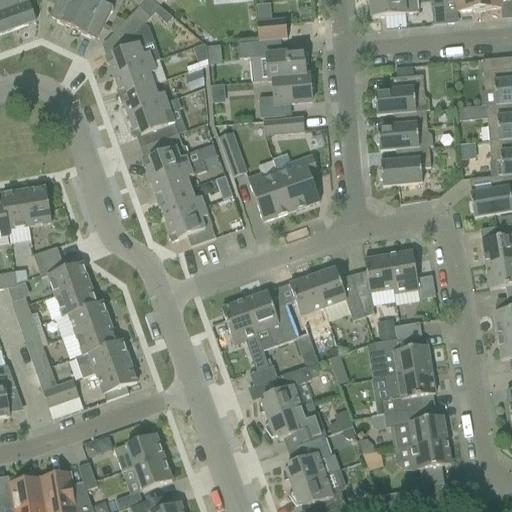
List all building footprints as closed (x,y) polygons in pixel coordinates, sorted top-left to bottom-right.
[(0,0),(0,38),(13,34),(1,0),(0,0)] [(1,0),(13,34),(29,28),(28,26),(36,23),(29,4),(27,0),(1,0)] [(60,0),(60,2),(51,20),(57,23),(57,26),(90,42),(92,40),(98,43),(107,25),(113,11),(99,4),(101,0),(60,0)] [(369,0),(372,22),(406,19),(405,17),(418,16),(416,0),(369,0)] [(430,0),(432,11),(445,10),(443,0),(430,0)] [(456,4),(457,16),(479,14),(477,0),(443,0),(445,10),(445,5),(456,4)] [(477,0),(479,14),(501,12),(500,1),(510,0),(477,0)] [(148,1),(114,36),(126,47),(160,11),(148,1)] [(116,20),(109,34),(113,36),(125,24),(116,20)] [(257,25),(258,45),(275,43),(275,44),(287,43),(285,23),(266,25),(257,25)] [(250,61),(252,86),(272,84),(306,81),(304,57),(276,59),(275,44),(275,43),(258,45),(238,47),(239,62),(250,61)] [(193,51),(199,66),(208,63),(207,50),(204,47),(193,51)] [(110,67),(114,79),(153,66),(150,57),(143,59),(139,48),(104,60),(107,68),(110,67)] [(495,95),(496,109),(511,107),(511,108),(511,107),(511,83),(510,84),(508,62),(482,64),(485,96),(495,95)] [(116,94),(119,101),(154,88),(150,78),(156,76),(153,66),(114,79),(119,93),(116,94)] [(202,73),(185,79),(190,94),(204,88),(202,73)] [(259,102),(260,122),(266,122),(286,120),(285,108),(312,106),(310,80),(306,81),(272,84),(274,100),(259,102)] [(376,112),(376,120),(400,118),(400,117),(426,115),(429,114),(429,104),(424,100),(423,80),(397,82),(398,94),(374,96),(375,104),(372,104),(373,113),(376,112)] [(124,108),(128,120),(167,106),(164,97),(158,100),(154,88),(119,101),(122,109),(124,108)] [(167,106),(128,120),(133,134),(131,134),(134,142),(155,135),(159,145),(179,138),(171,116),(182,112),(178,102),(167,106)] [(486,110),(489,145),(511,143),(511,109),(511,108),(511,107),(496,109),(486,110)] [(379,148),(380,156),(403,154),(403,153),(429,151),(429,150),(433,150),(432,140),(428,136),(426,115),(400,117),(400,118),(401,130),(377,132),(378,139),(376,140),(376,148),(379,148)] [(263,125),(264,140),(304,136),(303,122),(263,125)] [(218,142),(232,182),(246,177),(232,137),(218,142)] [(147,171),(151,183),(190,170),(186,160),(188,158),(185,150),(183,149),(179,138),(159,145),(149,149),(153,160),(141,164),(144,172),(147,171)] [(511,143),(489,145),(492,181),(511,178),(511,143)] [(382,183),(383,191),(422,188),(421,173),(431,172),(429,152),(429,151),(403,153),(403,154),(404,165),(381,167),(381,175),(379,175),(380,184),(382,183)] [(153,198),(156,205),(191,192),(187,182),(207,175),(205,172),(221,167),(218,159),(203,165),(203,166),(190,170),(151,183),(156,197),(153,198)] [(278,179),(292,217),(320,207),(310,180),(318,177),(312,160),(291,168),(293,174),(278,179)] [(470,199),(474,222),(502,217),(511,215),(511,208),(511,200),(511,178),(492,181),(491,181),(493,195),(470,199)] [(248,183),(263,227),(292,217),(278,179),(263,184),(261,179),(248,183)] [(226,180),(216,183),(219,192),(229,189),(226,180)] [(23,195),(29,231),(51,227),(45,192),(23,195)] [(161,212),(165,224),(204,210),(201,201),(195,204),(191,192),(156,205),(159,213),(161,212)] [(8,234),(29,231),(23,195),(1,199),(2,204),(3,204),(8,234)] [(0,205),(0,241),(9,240),(8,234),(3,204),(2,204),(2,205),(0,205)] [(187,241),(191,251),(216,243),(209,224),(204,210),(165,224),(170,238),(168,238),(171,246),(187,241)] [(482,245),(486,269),(511,264),(511,228),(500,230),(502,242),(482,245)] [(33,260),(37,270),(61,262),(57,251),(33,260)] [(412,256),(388,260),(394,294),(394,298),(417,294),(419,304),(436,301),(432,280),(417,283),(412,256)] [(357,295),(356,295),(365,321),(374,317),(373,311),(371,298),(394,294),(388,260),(364,264),(369,293),(357,295)] [(37,270),(41,282),(48,279),(65,273),(61,262),(37,270)] [(505,291),(507,302),(511,301),(511,264),(486,269),(490,293),(505,291)] [(48,279),(56,300),(89,288),(82,267),(65,273),(48,279)] [(335,272),(312,280),(325,316),(347,308),(353,325),(365,321),(356,295),(357,295),(351,279),(339,284),(335,272)] [(0,277),(0,293),(7,292),(8,292),(17,290),(17,288),(14,275),(0,277)] [(296,306),(285,310),(296,343),(308,339),(305,329),(312,332),(322,328),(327,322),(325,316),(312,280),(289,288),(296,306)] [(56,300),(63,321),(69,319),(68,318),(96,308),(89,288),(56,300)] [(267,296),(244,304),(256,336),(267,333),(273,351),(296,343),(285,310),(274,314),(267,296)] [(25,300),(11,306),(14,315),(28,309),(25,300)] [(511,313),(494,316),(498,340),(511,337),(511,301),(507,302),(507,303),(511,301),(511,313)] [(221,312),(234,348),(257,340),(244,304),(221,312)] [(69,319),(76,339),(109,326),(102,306),(96,308),(68,318),(69,319)] [(14,315),(21,335),(41,328),(37,317),(32,319),(28,309),(14,315)] [(377,326),(381,345),(381,346),(397,343),(395,331),(393,323),(377,326)] [(76,339),(83,358),(83,360),(89,358),(89,357),(117,347),(116,347),(109,326),(76,339)] [(395,331),(397,343),(401,342),(401,343),(413,341),(422,339),(420,327),(395,331)] [(21,335),(28,355),(43,350),(43,349),(40,343),(40,342),(46,341),(41,328),(21,335)] [(511,337),(498,340),(502,364),(511,362),(511,337)] [(47,340),(40,343),(43,349),(50,347),(47,340)] [(257,340),(246,344),(257,375),(249,378),(254,390),(272,384),(272,383),(277,381),(273,370),(268,371),(262,355),(257,340)] [(381,345),(374,347),(376,359),(382,358),(386,381),(431,374),(427,350),(423,351),(415,352),(413,341),(401,343),(401,342),(397,343),(381,346),(381,345)] [(76,361),(83,382),(96,377),(130,365),(122,345),(117,347),(89,357),(89,358),(83,360),(83,358),(76,361)] [(43,350),(29,355),(32,364),(32,365),(46,360),(46,359),(43,350)] [(340,360),(329,363),(334,377),(344,373),(340,360)] [(96,377),(106,406),(129,398),(126,390),(137,387),(130,365),(96,377)] [(0,422),(10,420),(5,394),(16,392),(8,370),(5,368),(0,369),(0,422)] [(266,419),(268,423),(301,411),(293,390),(310,384),(306,372),(278,382),(277,381),(272,383),(272,384),(276,396),(264,400),(265,405),(259,407),(260,420),(266,419)] [(382,404),(384,418),(423,412),(421,401),(435,398),(431,374),(386,381),(389,404),(382,404)] [(54,380),(39,385),(43,396),(57,391),(57,389),(54,380)] [(57,391),(43,396),(49,412),(79,401),(72,383),(57,389),(57,391)] [(269,427),(264,431),(271,442),(278,440),(279,444),(292,439),(296,451),(325,441),(317,418),(314,419),(310,408),(301,411),(268,423),(269,427)] [(393,430),(397,452),(409,450),(447,444),(443,421),(432,422),(430,411),(423,412),(384,418),(372,420),(373,431),(378,433),(393,430)] [(349,421),(328,428),(331,438),(343,434),(351,431),(353,431),(349,421)] [(352,432),(342,436),(345,441),(346,442),(349,443),(355,441),(352,433),(352,432)] [(118,466),(122,476),(134,471),(164,461),(156,438),(126,449),(114,453),(118,466)] [(289,472),(283,475),(284,488),(291,487),(292,491),(325,479),(320,463),(331,459),(325,441),(296,451),(301,463),(288,468),(289,472)] [(366,443),(358,444),(363,458),(374,456),(373,449),(366,443)] [(377,500),(381,511),(407,511),(417,510),(449,505),(446,489),(445,489),(441,470),(451,469),(447,444),(409,450),(397,452),(393,453),(396,467),(404,474),(413,474),(420,473),(423,492),(377,500)] [(96,446),(84,450),(88,462),(100,458),(96,446)] [(164,461),(134,471),(143,495),(153,491),(172,485),(164,461)] [(83,486),(86,494),(97,490),(96,486),(89,467),(78,471),(83,486)] [(317,507),(318,511),(346,511),(339,491),(345,489),(339,474),(325,479),(292,491),(293,495),(288,499),(296,510),(302,507),(303,511),(317,507)] [(70,476),(39,481),(44,511),(92,511),(86,494),(83,486),(71,487),(70,476)] [(2,507),(2,511),(44,511),(39,481),(9,486),(12,505),(2,507)] [(130,499),(115,504),(117,511),(128,511),(132,511),(143,507),(139,496),(139,495),(130,499)] [(181,511),(180,506),(166,511),(162,500),(143,507),(132,511),(181,511)]
